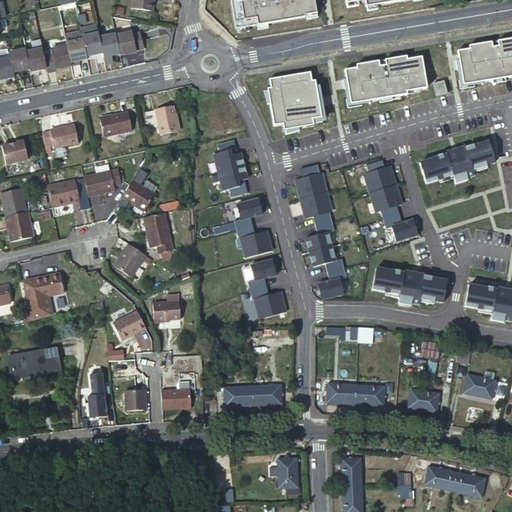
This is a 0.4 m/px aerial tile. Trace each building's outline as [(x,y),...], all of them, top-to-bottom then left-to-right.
[(133,0),(132,7),(153,9),(154,0),(133,0)] [(317,14),(314,0),(231,0),(236,30),(306,18),(305,16),(317,14)] [(141,30),(117,35),(121,53),(121,54),(145,49),(142,31),(141,30)] [(148,30),(142,31),(145,49),(151,47),(148,30)] [(87,55),(103,51),(102,49),(100,37),(98,31),(82,34),(83,38),(87,55)] [(111,48),(113,55),(121,53),(117,35),(117,34),(100,37),(102,49),(111,48)] [(67,41),(67,44),(71,61),(87,57),(87,55),(83,38),(67,41)] [(491,42),(469,46),(469,49),(457,51),(459,60),(455,61),(457,69),(460,68),(463,85),(511,76),(511,38),(497,41),(498,46),(492,47),(491,42)] [(52,48),(53,51),(56,67),(72,64),(71,61),(67,44),(52,48)] [(43,47),(27,50),(31,68),(31,70),(47,67),(44,53),(43,47)] [(9,52),(10,57),(14,72),(31,68),(27,50),(26,48),(9,52)] [(102,49),(103,51),(103,53),(105,63),(114,61),(113,55),(111,48),(102,49)] [(47,67),(48,73),(57,71),(56,67),(53,51),(44,53),(47,67)] [(0,59),(0,80),(15,77),(14,72),(10,57),(0,59)] [(378,61),(356,65),(357,68),(345,70),(346,79),(343,80),(344,88),(348,87),(351,104),(407,95),(406,92),(426,88),(421,57),(407,60),(406,57),(385,60),(385,65),(379,66),(378,61)] [(311,81),(309,72),(269,79),(270,88),(267,88),(273,126),(282,124),(283,130),(313,125),(312,119),(321,118),(319,106),(322,106),(321,100),(318,101),(315,81),(311,81)] [(444,82),(434,85),(437,96),(448,93),(444,82)] [(178,130),(173,113),(172,106),(154,110),(158,126),(160,133),(178,130)] [(158,126),(154,110),(144,112),(147,128),(158,126)] [(130,133),(126,116),(110,120),(99,122),(103,139),(130,133)] [(78,143),(75,125),(50,130),(51,132),(54,146),(54,148),(78,143)] [(54,146),(51,132),(42,134),(45,148),(54,146)] [(234,140),(217,145),(219,153),(213,154),(222,191),(229,189),(231,197),(248,193),(245,184),(239,186),(238,181),(244,180),(247,179),(240,153),(237,154),(231,155),(230,151),(236,149),(234,140)] [(474,176),(472,170),(495,163),(488,142),(466,149),(465,146),(456,149),(460,162),(450,165),(447,154),(419,162),(426,184),(453,175),(454,182),(467,178),(474,176)] [(28,161),(23,143),(3,148),(7,166),(28,161)] [(385,168),(382,160),(366,165),(369,173),(366,173),(369,184),(367,184),(373,202),(375,202),(378,212),(381,211),(386,229),(391,227),(396,242),(417,235),(413,220),(402,224),(396,206),(402,205),(396,186),(390,166),(385,168)] [(86,170),(90,190),(117,184),(116,178),(124,177),(123,174),(121,165),(121,163),(86,170)] [(321,184),(317,165),(300,169),(302,178),(295,180),(300,200),(327,193),(324,183),(321,184)] [(75,172),(48,178),(53,199),(80,192),(80,191),(86,189),(83,176),(76,178),(75,172)] [(157,187),(135,173),(125,190),(147,204),(157,187)] [(0,193),(5,216),(26,211),(20,187),(0,191),(0,193)] [(327,193),(300,200),(305,219),(313,217),(315,226),(331,222),(326,203),(329,203),(327,193)] [(182,201),(181,195),(168,197),(169,203),(182,201)] [(250,218),(262,214),(258,199),(236,205),(240,220),(234,221),(238,239),(243,238),(245,248),(243,248),(245,258),(272,251),(267,231),(255,235),(250,218)] [(168,209),(147,213),(153,244),(160,242),(162,249),(175,247),(168,209)] [(7,224),(9,230),(11,240),(33,235),(27,211),(26,211),(5,216),(3,216),(5,225),(7,224)] [(331,222),(315,226),(317,235),(305,238),(309,253),(332,247),(328,233),(334,232),(331,222)] [(132,270),(147,248),(129,236),(115,258),(132,270)] [(332,247),(309,253),(313,267),(325,264),(327,273),(343,269),(341,260),(335,262),(332,247)] [(276,275),(272,260),(250,266),(254,281),(248,282),(252,300),(257,299),(259,309),(257,310),(259,319),(286,312),(281,292),(268,295),(264,278),(276,275)] [(419,305),(420,299),(443,303),(447,282),(423,277),(424,275),(415,273),(412,286),(402,284),(404,273),(376,267),(372,290),(399,295),(398,301),(411,304),(419,305)] [(32,313),(44,309),(51,307),(48,291),(66,288),(62,268),(23,277),(32,313)] [(343,269),(327,273),(329,281),(317,285),(321,300),(343,294),(340,279),(345,278),(343,269)] [(0,300),(12,297),(8,281),(0,282),(0,300)] [(511,322),(511,319),(511,290),(508,290),(505,303),(495,301),(497,290),(469,284),(465,307),(492,312),(491,318),(504,321),(511,322)] [(170,300),(156,302),(158,319),(183,317),(181,299),(180,299),(170,300)] [(145,325),(138,308),(113,318),(120,337),(139,329),(139,327),(145,325)] [(250,327),(238,327),(238,332),(246,332),(246,335),(251,335),(250,327)] [(263,327),(250,327),(251,335),(255,335),(255,332),(263,331),(263,327)] [(363,331),(363,334),(363,339),(370,340),(371,331),(363,331)] [(460,347),(447,345),(447,349),(454,350),(453,353),(459,354),(460,347)] [(59,368),(58,346),(12,347),(12,366),(37,366),(37,368),(59,368)] [(117,350),(102,351),(102,360),(117,359),(117,350)] [(80,416),(97,415),(95,372),(82,372),(83,394),(79,394),(80,416)] [(497,381),(469,375),(465,393),(493,399),(497,381)] [(157,391),(158,409),(186,407),(185,389),(184,381),(174,382),(172,384),(173,390),(157,391)] [(327,402),(355,403),(356,384),(327,382),(327,402)] [(138,403),(141,403),(140,383),(120,385),(121,410),(138,409),(138,403)] [(355,403),(384,404),(385,385),(356,384),(355,403)] [(254,406),(282,404),(281,385),(253,386),(254,406)] [(226,407),(254,406),(253,386),(224,387),(226,407)] [(439,394),(410,390),(407,409),(437,413),(439,394)] [(342,457),(343,487),(361,487),(360,457),(342,457)] [(297,458),(279,458),(280,488),(299,488),(297,458)] [(457,473),(429,468),(425,486),(454,492),(457,473)] [(226,473),(212,475),(214,493),(218,492),(228,491),(226,473)] [(233,473),(226,473),(228,491),(235,491),(233,473)] [(486,479),(457,473),(454,492),(481,497),(486,479)] [(343,487),(343,511),(361,511),(361,487),(343,487)] [(218,492),(214,493),(215,506),(222,505),(222,499),(219,499),(218,492)] [(409,498),(405,498),(405,500),(405,507),(415,507),(414,492),(412,492),(409,492),(409,498)] [(496,492),(483,511),(492,511),(493,510),(501,495),(496,492)]
